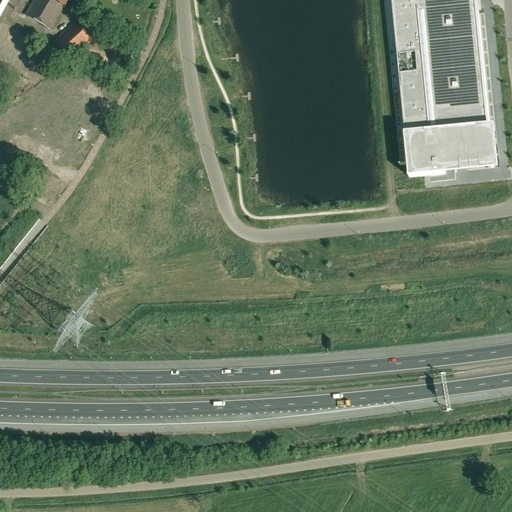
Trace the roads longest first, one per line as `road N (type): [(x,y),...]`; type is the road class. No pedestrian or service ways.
road 1 (unclassified): [(0,492),(231,477),(511,434)]
road 2 (unclassified): [(511,209),(254,236),(239,229),(224,204),(194,96),(183,0)]
road 3 (motorway): [(0,409),(234,408),(511,381)]
road 4 (motorway): [(511,350),(229,375),(0,374)]
road 5 (unclassified): [(0,278),(101,139),(156,30),(161,0)]
